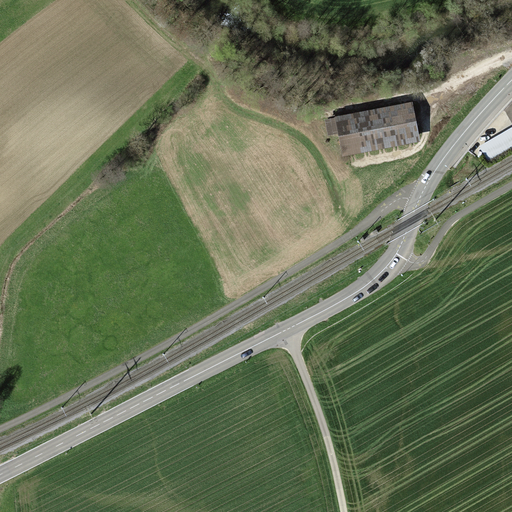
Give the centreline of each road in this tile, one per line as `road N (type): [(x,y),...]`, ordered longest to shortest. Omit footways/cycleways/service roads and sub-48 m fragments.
road 1 (primary): [(0,476),(377,275),(443,157),(511,79)]
road 2 (track): [(356,228),(308,143),(219,87),(136,0)]
road 3 (track): [(286,329),(326,433),(342,511)]
